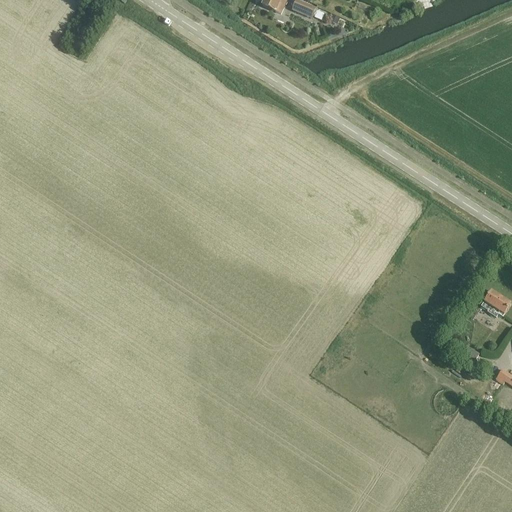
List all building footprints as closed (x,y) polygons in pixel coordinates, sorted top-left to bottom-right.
[(265,0),(262,7),(281,15),(287,2),(283,0),(265,0)] [(297,2),(293,12),(311,20),(315,11),(297,2)] [(322,7),(318,13),(323,16),(327,10),(322,7)] [(504,318),(511,305),(492,292),(483,307),(490,311),(489,313),(497,318),(499,315),(504,318)] [(475,364),(480,356),(468,348),(463,357),(475,364)] [(511,376),(503,371),(496,381),(504,386),(506,383),(511,386),(511,376)]
